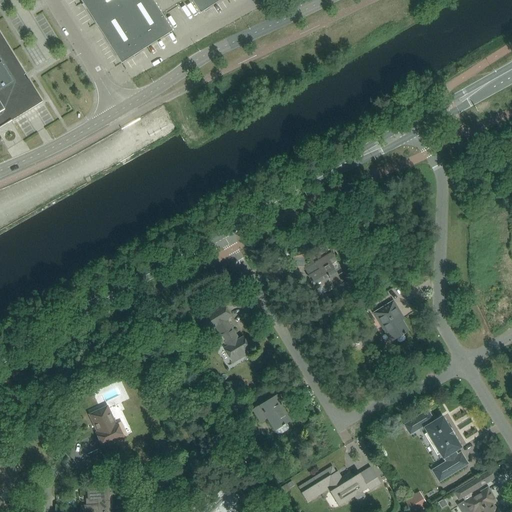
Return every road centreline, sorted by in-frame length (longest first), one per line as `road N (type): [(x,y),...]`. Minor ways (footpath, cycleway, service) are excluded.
road 1 (residential): [(465,363),(335,418),(221,232)]
road 2 (tertiary): [(0,358),(221,232)]
road 3 (residential): [(465,363),(439,314),(442,187),(417,132)]
road 4 (tertiary): [(119,110),(206,55),(322,0)]
road 5 (tertiary): [(221,232),(347,163)]
road 6 (tertiary): [(0,171),(119,110)]
road 7 (unclassified): [(119,110),(51,0)]
